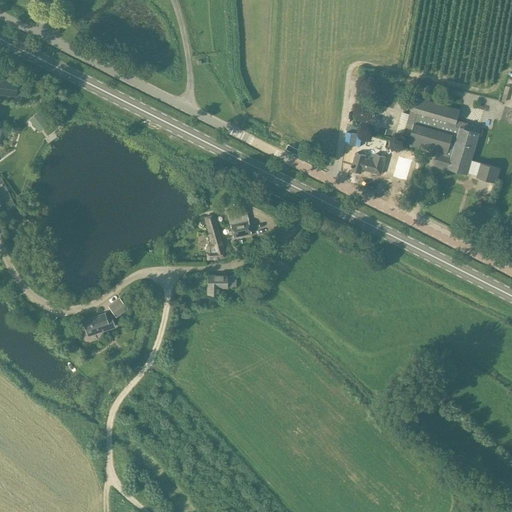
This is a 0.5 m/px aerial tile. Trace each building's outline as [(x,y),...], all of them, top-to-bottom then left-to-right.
[(18,82),(0,79),(0,94),(16,97),(16,96),(24,97),(26,83),(18,82)] [(471,160),(481,128),(457,121),(460,110),(445,106),(446,103),(438,101),(437,103),(430,101),(431,99),(423,96),(422,99),(415,97),(405,134),(411,136),(408,144),(438,152),(434,165),(467,175),(468,173),(477,176),(477,177),(496,183),(500,168),(471,160)] [(45,121),(38,113),(29,119),(36,128),(45,121)] [(348,144),(356,147),(362,128),(349,124),(347,132),(351,134),(348,144)] [(370,160),(371,157),(357,153),(352,171),(361,174),(363,169),(381,174),(386,157),(375,154),(373,161),(370,160)] [(406,181),(411,160),(398,157),(392,178),(406,181)] [(0,204),(4,203),(7,212),(15,208),(5,185),(4,182),(3,183),(2,180),(0,181),(0,204)] [(248,222),(245,209),(227,213),(230,225),(231,225),(234,237),(251,234),(248,222)] [(208,260),(224,258),(224,252),(224,250),(222,247),(223,246),(213,215),(205,218),(212,242),(210,242),(208,243),(207,244),(206,246),(205,247),(205,249),(205,251),(207,251),(208,260)] [(226,276),(226,277),(208,277),(208,294),(217,294),(217,287),(226,287),(236,287),(235,276),(226,276)] [(116,316),(127,308),(120,298),(108,306),(116,316)] [(87,336),(115,326),(112,316),(107,318),(105,313),(82,321),(87,336)]
